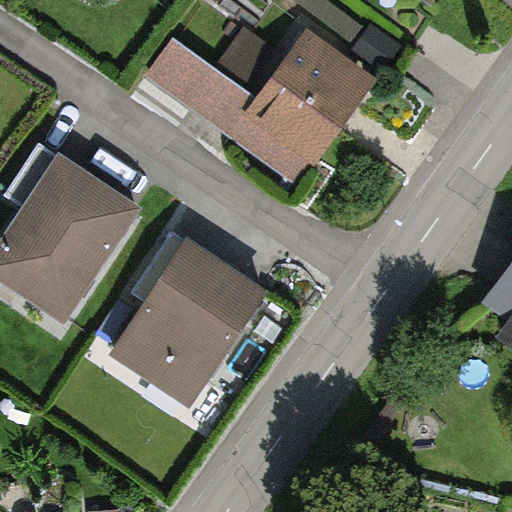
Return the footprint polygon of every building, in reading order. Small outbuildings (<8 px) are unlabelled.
[(423,0),(391,0),(413,15),(423,0)] [(362,81),(292,32),(234,113),(304,163),(362,81)] [(154,226),(65,163),(2,250),(91,313),(154,226)] [(511,247),(469,306),(511,337),(511,247)] [(274,311),(186,248),(123,335),(211,399),(274,311)]
